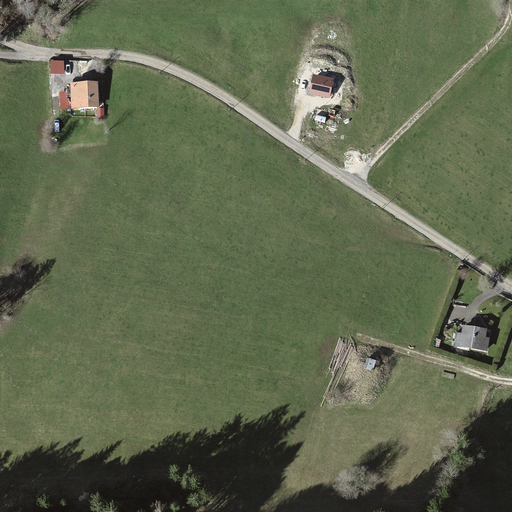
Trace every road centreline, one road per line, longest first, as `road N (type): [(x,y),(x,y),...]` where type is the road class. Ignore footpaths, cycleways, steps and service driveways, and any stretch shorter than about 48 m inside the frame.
road 1 (unclassified): [(0,36),(45,54),(127,56),(189,77),(463,253)]
road 2 (track): [(350,182),(502,33),(511,1)]
road 3 (track): [(493,379),(356,336)]
